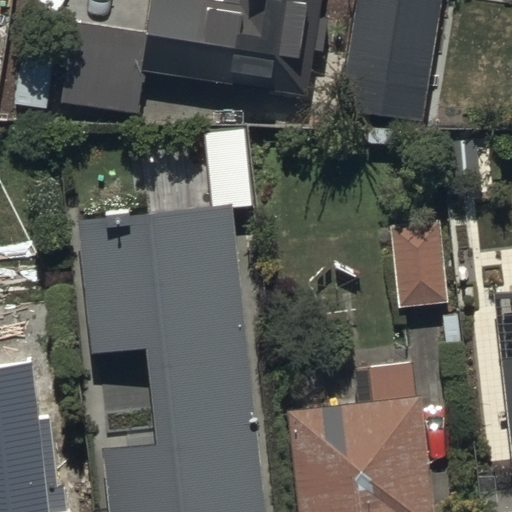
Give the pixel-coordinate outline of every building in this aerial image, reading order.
[(138,109),(144,68),(262,84),(262,88),(306,94),(312,46),(319,47),(323,15),(317,15),(318,0),(146,0),(142,29),(69,19),(59,98),(138,109)] [(353,0),(338,109),(420,121),(437,0),(353,0)] [(264,511),(232,204),(75,221),(89,358),(143,352),(153,447),(101,452),(107,511),(264,511)] [(390,228),(397,312),(446,308),(439,224),(390,228)] [(511,511),(511,285),(495,287),(505,434),(511,433),(511,511)] [(0,511),(50,511),(44,414),(34,415),(30,354),(0,356),(0,511)] [(285,416),(295,511),(433,511),(422,400),(413,401),(410,370),(366,375),(370,408),(285,416)]
